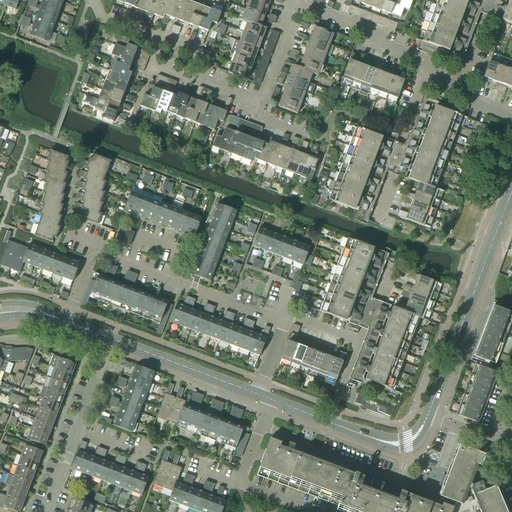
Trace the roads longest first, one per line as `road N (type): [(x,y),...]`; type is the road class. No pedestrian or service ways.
road 1 (residential): [(261,427),(416,482),(436,476),(457,426)]
road 2 (tertiary): [(427,414),(511,193)]
road 3 (residential): [(371,222),(428,67)]
road 4 (residential): [(428,67),(361,25),(291,0)]
road 5 (tertiary): [(112,339),(253,395)]
road 6 (residential): [(256,116),(291,0)]
